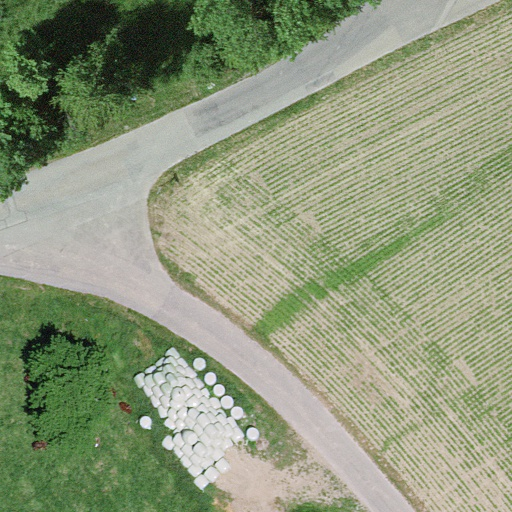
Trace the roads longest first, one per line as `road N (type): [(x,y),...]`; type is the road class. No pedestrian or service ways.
road 1 (unclassified): [(388,511),(247,359),(123,262),(26,200)]
road 2 (tertiary): [(418,2),(281,83),(26,200)]
